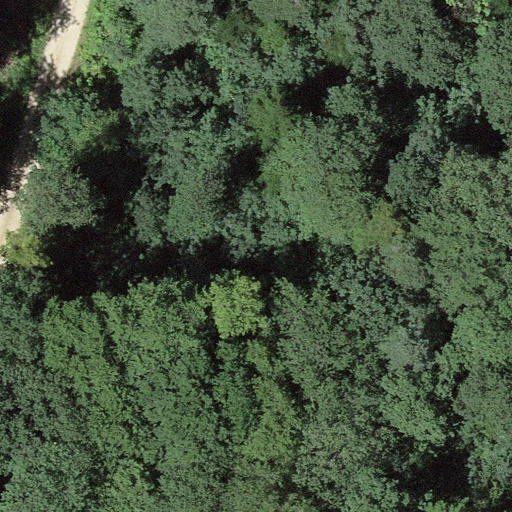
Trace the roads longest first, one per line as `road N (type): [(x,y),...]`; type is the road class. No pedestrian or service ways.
road 1 (track): [(171,0),(359,511)]
road 2 (track): [(65,0),(0,212)]
